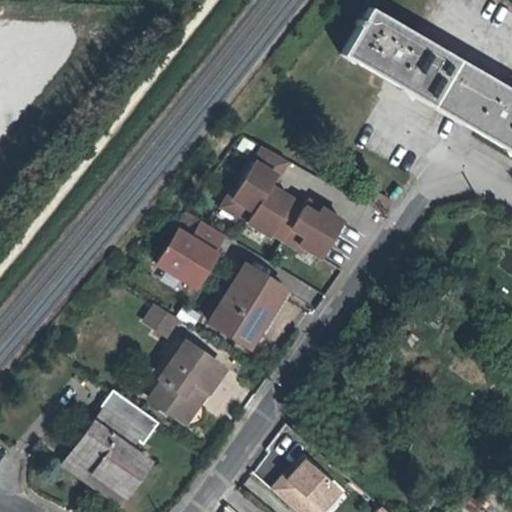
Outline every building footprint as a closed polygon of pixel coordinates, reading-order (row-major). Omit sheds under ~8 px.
[(511,155),(511,92),(367,8),(339,54),(511,155)] [(284,161),(262,147),(252,164),(251,163),(230,200),(252,213),(246,223),(269,236),(270,233),(283,239),(286,234),(298,240),(297,243),(303,246),(320,255),(341,219),(317,205),(314,212),(301,205),(298,211),(286,204),(290,198),(270,187),(267,186),(273,176),(275,177),(284,161)] [(371,191),(366,209),(383,214),(388,196),(371,191)] [(301,205),(290,198),(286,204),(298,211),(301,205)] [(230,200),(228,199),(222,209),(246,223),(252,213),(230,200)] [(305,199),(301,205),(314,212),(317,205),(305,199)] [(207,226),(188,214),(157,265),(193,288),(224,236),(207,226)] [(286,234),(283,239),(301,250),(303,246),(297,243),(298,240),(286,234)] [(246,347),(258,327),(254,325),(277,287),(242,266),(207,322),(246,347)] [(254,325),(258,327),(263,330),(286,293),(277,287),(254,325)] [(143,321),(147,325),(159,308),(154,304),(143,321)] [(175,320),(194,325),(198,310),(179,305),(175,320)] [(175,318),(159,308),(147,325),(163,335),(175,318)] [(149,399),(178,420),(191,401),(186,397),(192,389),(200,395),(219,368),(183,344),(157,379),(161,382),(149,399)] [(191,401),(178,420),(181,422),(200,395),(192,389),(186,397),(191,401)] [(88,421),(74,441),(82,447),(72,460),(108,485),(102,494),(117,504),(146,463),(121,445),(124,440),(130,444),(133,440),(139,443),(155,421),(113,392),(101,409),(100,408),(90,422),(88,421)] [(82,447),(74,441),(58,463),(102,494),(108,485),(72,460),(82,447)] [(293,511),(321,511),(340,492),(300,455),(269,490),(293,511)]
